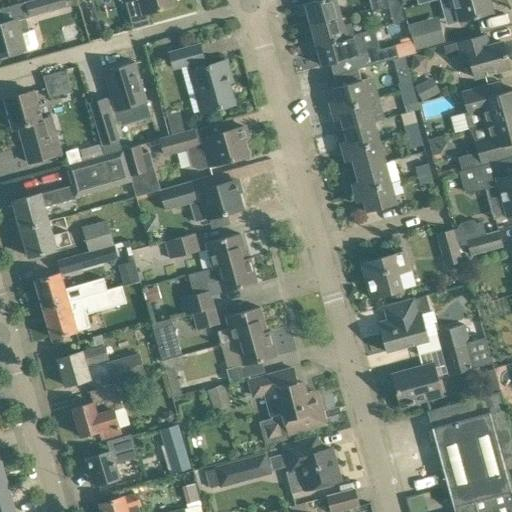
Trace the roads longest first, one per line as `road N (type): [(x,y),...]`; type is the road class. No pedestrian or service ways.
road 1 (residential): [(390,511),(253,7)]
road 2 (residential): [(56,511),(4,330)]
